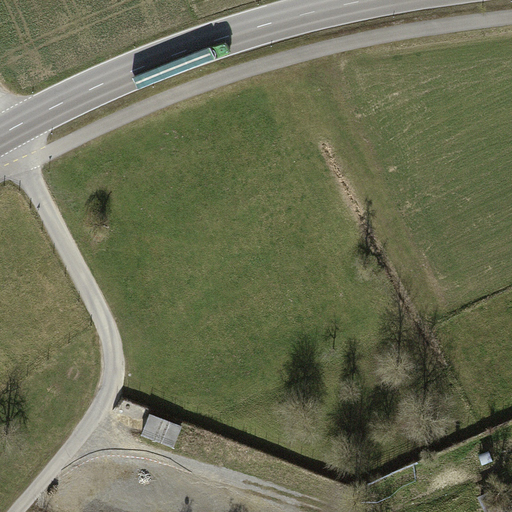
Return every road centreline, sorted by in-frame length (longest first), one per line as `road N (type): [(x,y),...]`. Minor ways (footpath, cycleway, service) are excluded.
road 1 (residential): [(8,131),(96,314),(107,357),(105,394),(9,511)]
road 2 (primary): [(8,131),(177,53),(369,0)]
